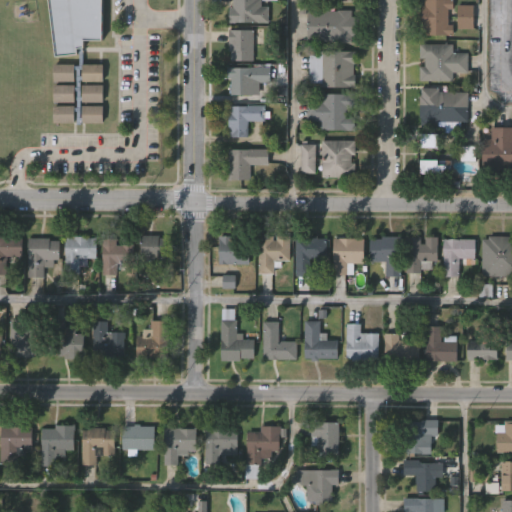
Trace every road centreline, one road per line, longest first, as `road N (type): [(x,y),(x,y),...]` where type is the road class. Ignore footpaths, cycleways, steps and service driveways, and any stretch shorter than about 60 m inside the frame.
road 1 (residential): [(0,202),(511,204)]
road 2 (residential): [(0,392),(511,394)]
road 3 (residential): [(198,394),(199,0)]
road 4 (residential): [(393,204),(392,0)]
